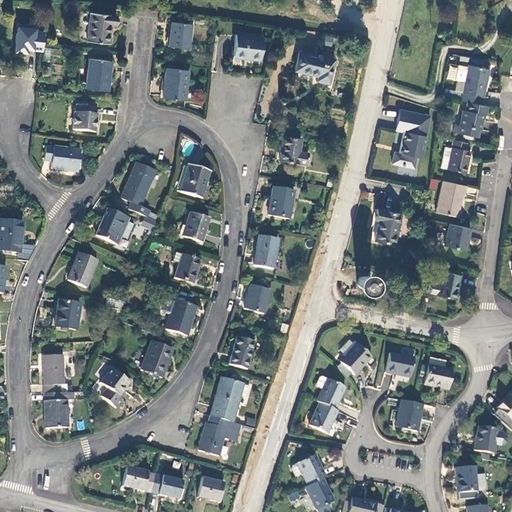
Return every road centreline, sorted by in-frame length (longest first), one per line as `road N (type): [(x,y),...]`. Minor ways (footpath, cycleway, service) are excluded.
road 1 (residential): [(22,460),(88,450),(141,428),(177,396),(215,321),(236,240),(227,167),(210,138),(172,118),(138,118)]
road 2 (tertiary): [(317,308),(349,203),(387,0)]
road 3 (residential): [(22,460),(19,353),(33,287),(75,212)]
road 4 (tertiary): [(250,511),(317,308)]
road 5 (residential): [(511,154),(505,155),(484,340)]
road 6 (residential): [(436,511),(427,458),(471,399),(484,340)]
road 7 (residential): [(317,308),(484,340)]
road 8 (residential): [(8,101),(8,139),(21,173),(46,200),(75,212)]
